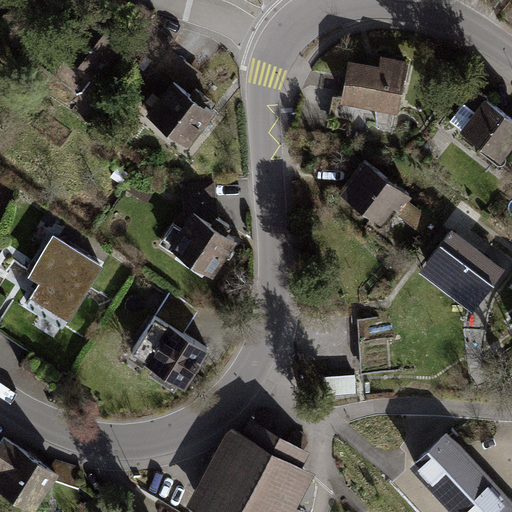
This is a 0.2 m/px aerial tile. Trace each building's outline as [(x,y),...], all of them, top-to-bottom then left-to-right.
[(83,9),(57,42),(85,63),(110,31),(83,9)] [(345,55),(334,115),(391,125),(403,58),(367,52),(365,59),(345,55)] [(162,82),(134,117),(154,133),(162,124),(184,141),(211,107),(179,81),(172,90),(162,82)] [(511,116),(480,92),(454,125),(499,158),(511,141),(511,116)] [(360,156),(335,187),(377,220),(389,205),(424,233),(433,221),(404,199),(408,194),(360,156)] [(233,238),(188,207),(164,243),(208,273),(233,238)] [(481,247),(453,226),(419,269),(474,309),(507,266),(481,247)] [(47,230),(23,269),(37,278),(22,301),(61,325),(100,264),(47,230)] [(357,317),(358,340),(389,338),(387,316),(357,317)] [(164,321),(139,360),(181,386),(211,339),(182,321),(177,329),(164,321)] [(358,340),(360,371),(391,369),(389,338),(358,340)] [(230,426),(182,503),(199,511),(302,511),(304,510),(293,502),(312,470),(299,462),(306,448),(247,414),(238,430),(230,426)] [(511,511),(511,497),(445,424),(399,466),(441,511),(511,511)] [(0,433),(0,486),(32,507),(51,479),(71,484),(76,467),(59,461),(55,470),(0,433)]
